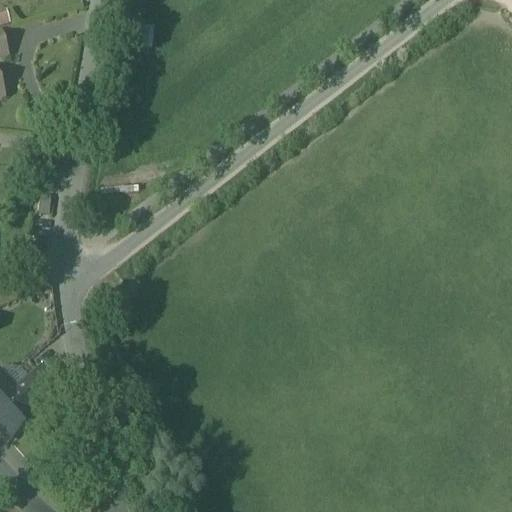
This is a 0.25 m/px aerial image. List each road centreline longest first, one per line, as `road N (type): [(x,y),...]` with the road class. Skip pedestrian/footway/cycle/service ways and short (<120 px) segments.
road 1 (unclassified): [(92,269),(452,0)]
road 2 (unclassified): [(92,269),(95,244),(116,226),(410,0)]
road 3 (residential): [(64,286),(64,226),(103,0)]
road 4 (residential): [(111,511),(64,286)]
